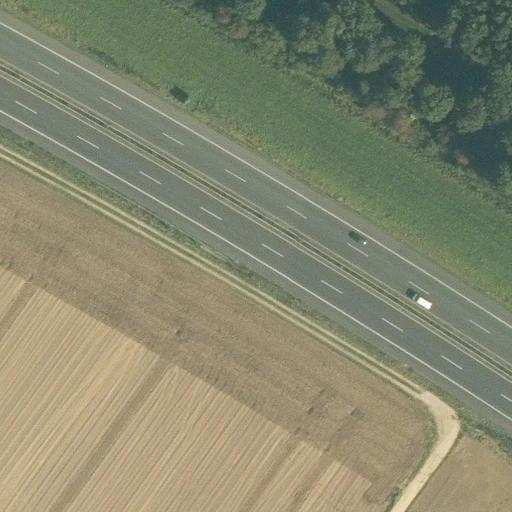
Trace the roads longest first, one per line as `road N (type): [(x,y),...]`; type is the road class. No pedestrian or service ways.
road 1 (track): [(395,511),(450,435),(445,411),(226,276),(0,151)]
road 2 (motorway): [(0,92),(320,277),(511,406)]
road 3 (motorway): [(511,350),(340,234),(0,41)]
